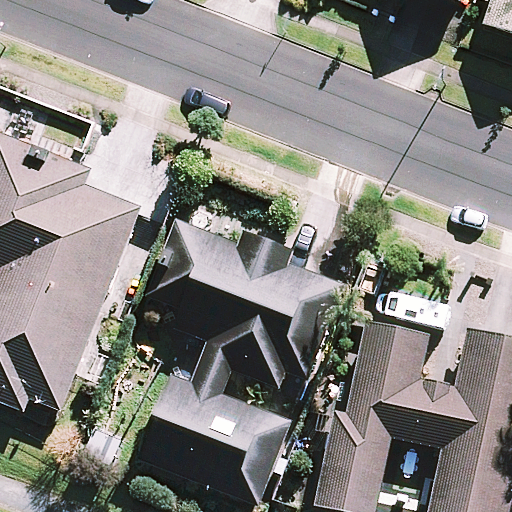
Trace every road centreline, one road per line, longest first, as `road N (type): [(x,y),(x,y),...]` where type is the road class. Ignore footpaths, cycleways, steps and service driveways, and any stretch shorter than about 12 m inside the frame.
road 1 (residential): [(214,76),(511,183)]
road 2 (residential): [(31,0),(214,76)]
